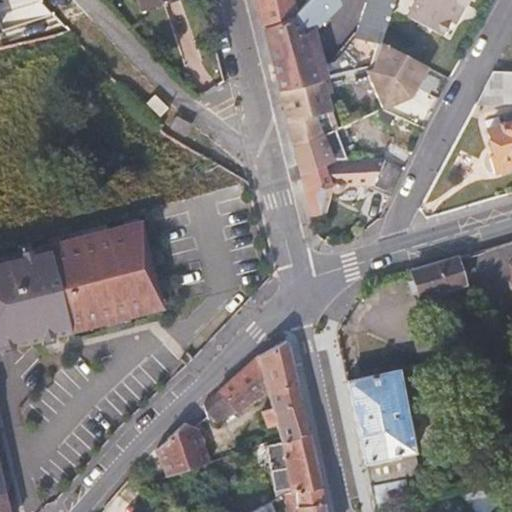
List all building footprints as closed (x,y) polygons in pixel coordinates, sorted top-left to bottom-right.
[(176,0),(138,0),(142,11),(176,0)] [(294,13),(291,0),(258,0),(265,26),(295,19),(294,13)] [(378,43),(392,0),(364,0),(351,35),(333,60),(316,63),(311,49),(321,38),(314,31),(339,5),(336,0),(305,0),(294,13),(295,19),(265,26),(279,88),(318,80),(321,77),(351,69),(367,64),(374,54),(378,43)] [(455,22),(467,0),(416,0),(408,16),(441,34),(451,19),(455,22)] [(415,86),(427,65),(378,43),(374,54),(367,64),(351,69),(354,82),(374,77),(383,107),(408,96),(415,86)] [(511,93),(511,64),(499,64),(484,93),(511,93)] [(337,126),(321,77),(318,80),(279,88),(292,145),(321,133),(337,126)] [(511,110),(488,118),(496,143),(491,144),(500,167),(511,163),(511,110)] [(331,158),(321,133),(292,145),(299,172),(323,162),(331,158)] [(393,190),(404,168),(379,157),(331,158),(323,162),(331,181),(334,183),(340,182),(343,179),(371,178),(393,190)] [(324,211),(331,181),(323,162),(299,172),(309,214),(324,211)] [(246,179),(226,167),(220,171),(222,179),(217,180),(218,185),(246,179)] [(11,511),(0,468),(0,350),(144,312),(159,308),(158,301),(136,211),(0,246),(0,511),(11,511)] [(462,284),(454,259),(410,272),(419,298),(462,284)] [(307,435),(287,345),(285,342),(256,357),(201,406),(219,425),(233,412),(237,415),(267,392),(271,409),(261,412),(265,428),(276,426),(280,442),(307,435)] [(416,453),(398,369),(346,380),(363,464),(416,453)] [(193,468),(185,442),(199,429),(184,422),(167,437),(149,457),(159,479),(193,468)] [(264,444),(274,489),(274,501),(282,496),(292,491),(319,486),(307,435),(280,442),(264,444)] [(407,501),(403,480),(369,487),(370,488),(375,508),(407,501)] [(324,511),(319,486),(292,491),(282,496),(285,511),(324,511)] [(274,511),(270,503),(254,511),(274,511)]
